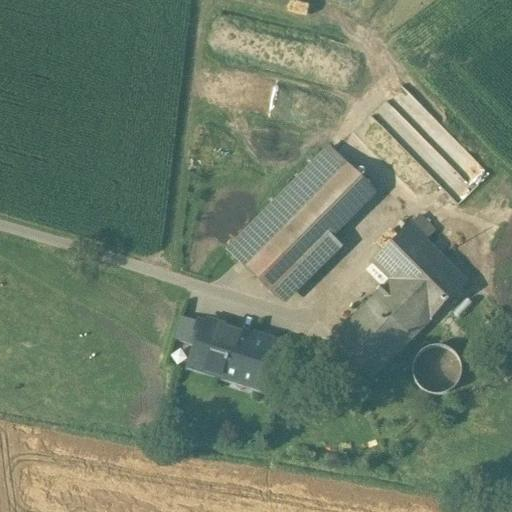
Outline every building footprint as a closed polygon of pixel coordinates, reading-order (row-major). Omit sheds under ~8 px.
[(330,148),(252,227),(270,244),(245,269),(273,297),(375,194),(330,148)] [(391,281),(332,341),(372,381),(430,322),(466,285),(425,243),(435,233),(420,217),(374,264),(391,281)] [(189,344),(196,321),(182,317),(175,340),(189,344)] [(218,331),(199,324),(191,347),(195,349),(189,368),(222,379),(223,375),(270,390),(283,349),(271,345),(272,342),(255,336),(252,343),(235,338),(236,334),(218,329),(218,331)] [(460,382),(462,372),(460,363),(454,355),(446,350),(436,348),(427,350),(419,355),(414,364),(412,373),(414,383),(420,391),(428,396),(437,398),(447,396),(455,390),(460,382)]
